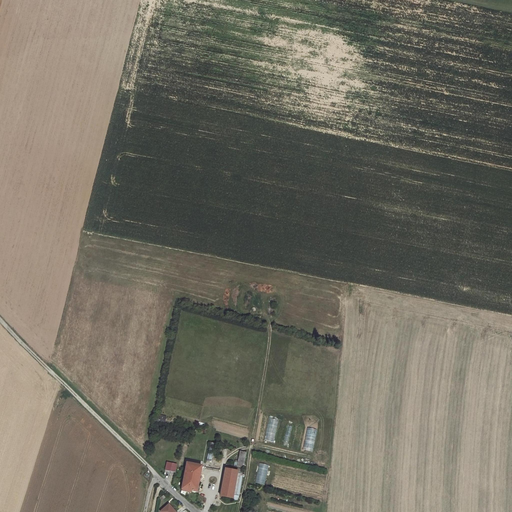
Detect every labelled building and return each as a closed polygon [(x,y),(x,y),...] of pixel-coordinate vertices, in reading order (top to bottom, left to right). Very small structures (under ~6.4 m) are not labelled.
[(264,439),(273,441),(279,421),(271,418),(264,439)] [(314,451),(316,429),(306,428),(304,450),(314,451)] [(236,466),(243,467),(246,452),(240,450),(236,466)] [(177,464),(164,461),(163,469),(176,472),(177,464)] [(195,487),(198,464),(186,461),(183,485),(195,487)] [(265,484),(269,465),(259,463),(255,482),(265,484)] [(221,464),(220,468),(218,491),(231,493),(233,474),(235,466),(221,464)] [(233,474),(231,493),(236,494),(239,474),(233,474)] [(175,511),(166,502),(158,510),(159,511),(157,511),(175,511)]
